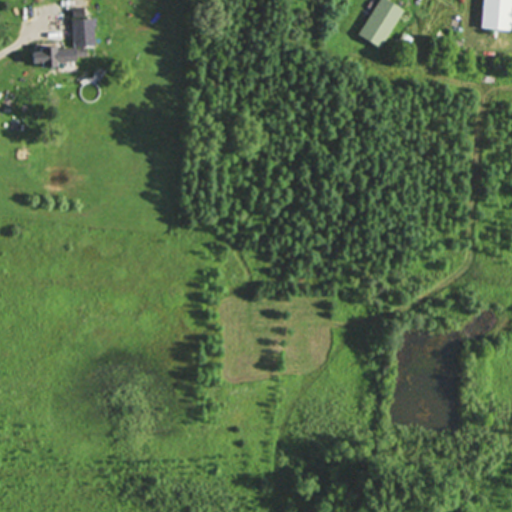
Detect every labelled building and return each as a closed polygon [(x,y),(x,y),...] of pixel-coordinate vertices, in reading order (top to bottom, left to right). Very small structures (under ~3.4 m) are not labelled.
[(385,0),(402,10),(379,46),(358,33),(379,0),(385,0)] [(511,0),(511,28),(480,26),(482,0),(511,0)] [(84,8),(85,18),(93,18),(95,44),(86,45),(87,55),(75,56),(75,60),(56,61),(57,65),(43,66),(42,61),(33,62),(32,51),(41,51),(41,46),(56,45),(56,49),(73,48),(71,19),(73,19),(72,9),(84,8)] [(411,36),(407,43),(397,37),(402,30),(411,36)] [(438,60),(430,61),(430,54),(437,53),(438,60)]
